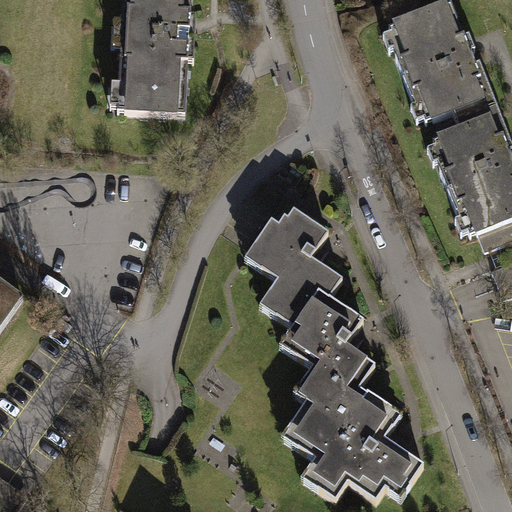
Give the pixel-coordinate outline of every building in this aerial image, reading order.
[(192,0),(129,0),(128,36),(120,35),(118,60),(127,60),(125,98),(117,97),(116,121),(124,122),(123,128),(186,132),(192,0)] [(454,14),(384,41),(391,59),(397,57),(417,111),(412,113),(418,128),(452,115),(458,128),(501,112),(474,41),(466,44),(454,14)] [(511,140),(501,112),(458,128),(462,140),(427,153),(435,173),(441,171),(461,224),(457,226),(465,247),(479,242),(485,257),(511,247),(511,140)] [(277,231),(271,227),(248,262),(280,283),(261,311),(293,332),(318,295),(331,303),(348,278),(318,258),(331,238),(294,214),(288,224),(284,221),(277,231)] [(511,268),(494,275),(500,289),(506,305),(511,302),(511,268)] [(0,335),(24,302),(0,285),(0,335)] [(318,295),(293,332),(282,349),(317,373),(298,401),(308,408),(338,428),(362,392),(376,370),(348,351),(365,326),(331,303),(318,295)] [(403,420),(362,392),(338,428),(308,408),(284,443),(316,465),(304,483),(337,505),(349,487),(377,506),(386,493),(402,504),(425,469),(387,443),(403,420)]
